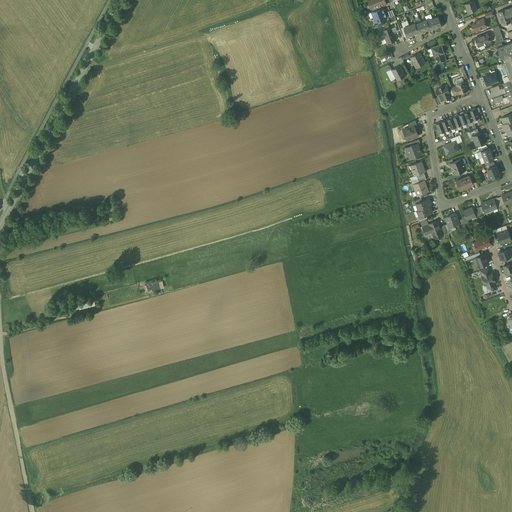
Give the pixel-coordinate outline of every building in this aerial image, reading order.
[(368,0),(369,2),(371,10),(372,9),(381,6),(387,4),(385,0),(368,0)] [(474,1),(465,4),(467,9),(468,9),(469,13),(477,10),(474,1)] [(511,6),(498,12),(503,25),(511,21),(510,16),(511,14),(511,6)] [(373,11),(372,12),(374,17),(376,16),(378,21),(387,17),(384,11),(382,7),(382,8),(373,11)] [(438,16),(433,18),(436,27),(442,25),(438,16)] [(427,20),(430,28),(430,29),(436,27),(433,18),(427,20)] [(484,18),(473,22),(472,25),(474,28),(478,30),(487,26),(484,18)] [(427,19),(421,21),(424,30),(430,28),(427,20),(427,19)] [(416,24),(415,24),(418,31),(419,33),(424,30),(421,21),(416,24)] [(415,22),(409,25),(413,34),(418,31),(415,24),(416,24),(415,22)] [(409,25),(404,27),(407,36),(413,34),(409,25)] [(504,41),(499,25),(493,28),(496,36),(495,44),(502,41),(504,41)] [(379,32),(381,39),(382,39),(381,38),(385,36),(387,43),(397,39),(392,27),(389,28),(379,32)] [(487,33),(475,38),(476,39),(475,40),(476,42),(477,42),(478,46),(484,44),(485,44),(487,44),(487,43),(491,41),(489,37),(487,33)] [(511,41),(503,45),(497,47),(501,58),(504,57),(511,53),(511,41)] [(441,43),(431,46),(436,63),(446,60),(441,43)] [(420,52),(411,57),(416,68),(425,63),(420,52)] [(511,86),(511,78),(505,60),(502,61),(503,63),(510,81),(511,86)] [(400,65),(392,70),(397,80),(406,75),(400,65)] [(495,72),(491,73),(490,73),(488,74),(488,75),(484,76),(487,85),(492,83),(498,81),(495,72)] [(464,81),(457,84),(457,86),(454,87),(457,94),(460,93),(464,92),(465,93),(467,92),(467,91),(464,81)] [(511,86),(510,81),(503,84),(508,96),(509,100),(510,103),(511,102),(511,86)] [(447,86),(443,87),(443,86),(439,87),(439,89),(436,90),(438,96),(443,95),(444,96),(443,97),(444,100),(451,97),(449,93),(449,92),(447,86)] [(502,95),(493,99),(494,103),(504,100),(503,98),(502,95)] [(475,108),(470,110),(473,120),(477,118),(478,122),(481,121),(475,108)] [(473,120),(470,110),(464,112),(468,122),(471,121),(472,124),(475,123),(473,120)] [(468,122),(464,112),(459,115),(462,124),(465,123),(467,126),(469,125),(468,122)] [(502,116),(502,117),(504,123),(511,119),(511,112),(510,113),(502,116)] [(462,124),(459,115),(453,117),(457,126),(460,125),(461,129),(464,128),(462,124)] [(453,117),(447,119),(451,129),(454,127),(455,131),(458,130),(457,126),(453,117)] [(451,129),(447,119),(442,121),(445,131),(449,129),(450,133),(452,132),(451,129)] [(511,119),(504,123),(502,123),(504,130),(506,129),(511,126),(511,119)] [(445,131),(442,121),(436,123),(438,129),(441,136),(444,135),(447,134),(445,131)] [(414,125),(403,129),(407,140),(418,136),(414,125)] [(477,128),(469,131),(471,137),(472,136),(479,133),(477,128)] [(479,133),(472,136),(476,145),(487,141),(483,132),(479,133)] [(452,142),(444,146),(446,153),(449,152),(450,154),(459,150),(457,144),(456,141),(452,142)] [(418,143),(412,145),(406,147),(410,158),(422,154),(418,143)] [(482,150),(481,151),(483,156),(492,153),(489,148),(488,148),(482,150)] [(492,153),(483,156),(485,162),(487,162),(492,159),(494,159),(492,153)] [(453,161),(450,163),(452,169),(464,164),(462,158),(453,161)] [(421,161),(407,166),(408,166),(413,164),(414,167),(412,168),(414,175),(416,174),(424,172),(425,171),(421,161)] [(464,164),(452,169),(454,174),(458,173),(466,170),(464,164)] [(490,168),(487,169),(491,178),(500,174),(497,168),(496,169),(495,166),(496,166),(496,165),(496,166),(490,168)] [(466,176),(460,178),(460,179),(456,180),(460,189),(465,187),(465,188),(468,187),(468,186),(473,184),(470,175),(466,177),(466,176)] [(419,181),(413,184),(417,195),(429,191),(424,180),(424,179),(419,181)] [(511,191),(502,195),(505,203),(505,204),(511,201),(511,191)] [(422,200),(416,202),(417,204),(416,205),(418,210),(430,205),(431,205),(428,198),(422,200)] [(494,198),(486,202),(486,201),(481,203),(483,209),(483,210),(484,210),(485,212),(497,208),(498,209),(497,206),(494,199),(494,198)] [(418,210),(417,210),(419,215),(420,215),(420,217),(426,214),(432,212),(430,205),(418,210)] [(472,207),(467,209),(463,210),(465,215),(467,220),(467,219),(468,219),(472,217),(475,215),(476,215),(473,209),(472,206),(472,207)] [(479,207),(473,209),(476,215),(475,215),(476,218),(483,215),(479,207)] [(455,213),(446,217),(448,223),(450,227),(459,224),(458,220),(455,213)] [(438,220),(429,223),(429,225),(423,227),(425,233),(432,231),(434,238),(443,235),(438,220)] [(511,240),(508,229),(502,231),(506,242),(511,240)] [(502,231),(497,233),(501,243),(506,242),(502,231)] [(486,236),(477,239),(478,241),(474,242),(477,249),(485,246),(488,245),(491,244),(489,240),(487,235),(486,236)] [(511,253),(510,248),(499,251),(500,254),(500,256),(501,259),(506,257),(511,255),(511,253)] [(481,255),(476,257),(479,266),(488,263),(485,253),(481,255)] [(511,262),(503,266),(506,274),(510,272),(511,271),(511,262)] [(489,266),(480,269),(482,275),(491,272),(489,266)] [(482,275),(485,284),(487,284),(488,287),(495,285),(494,281),(495,281),(492,272),(491,272),(482,275)] [(164,281),(147,284),(149,291),(165,288),(164,281)]
